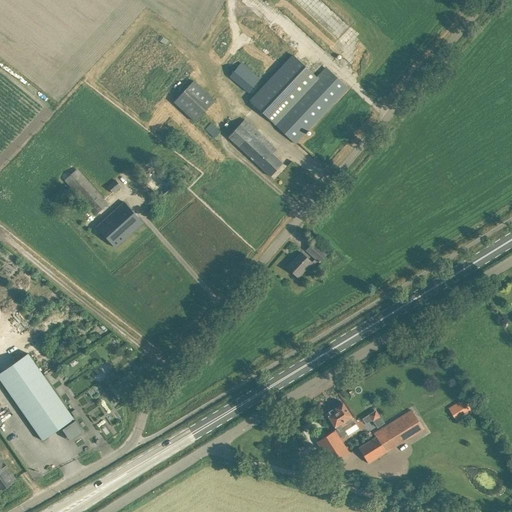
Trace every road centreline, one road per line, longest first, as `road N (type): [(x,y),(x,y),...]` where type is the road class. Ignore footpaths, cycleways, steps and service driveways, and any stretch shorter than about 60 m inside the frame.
road 1 (unclassified): [(491,0),(155,390),(133,442),(16,511)]
road 2 (primary): [(61,511),(511,240)]
road 3 (unclassified): [(206,448),(511,260)]
road 4 (unclassified): [(420,511),(206,448)]
